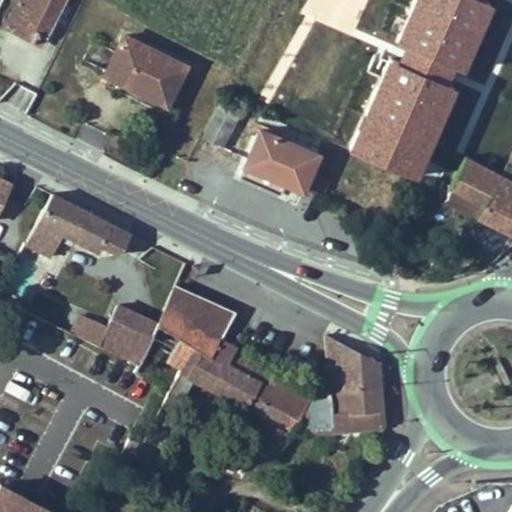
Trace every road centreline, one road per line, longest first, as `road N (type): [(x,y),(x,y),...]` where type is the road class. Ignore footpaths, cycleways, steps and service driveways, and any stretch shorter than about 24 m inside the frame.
road 1 (secondary): [(242,256),(0,132)]
road 2 (secondary): [(470,304),(392,300),(242,256)]
road 3 (secondary): [(242,256),(379,331),(425,386)]
